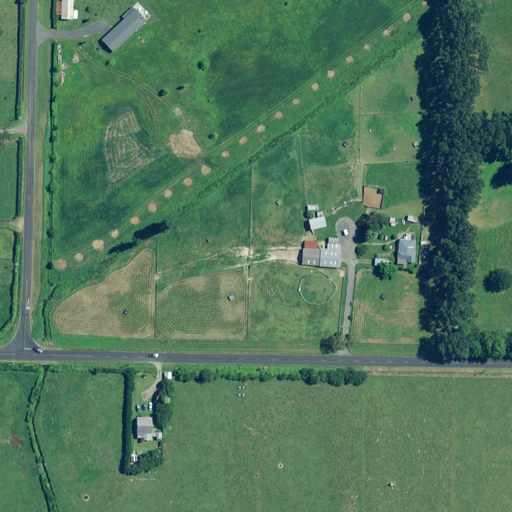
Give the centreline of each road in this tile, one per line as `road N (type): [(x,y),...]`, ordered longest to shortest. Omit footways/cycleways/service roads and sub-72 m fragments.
road 1 (unclassified): [(24,355),(511,364)]
road 2 (unclassified): [(24,355),(32,0)]
